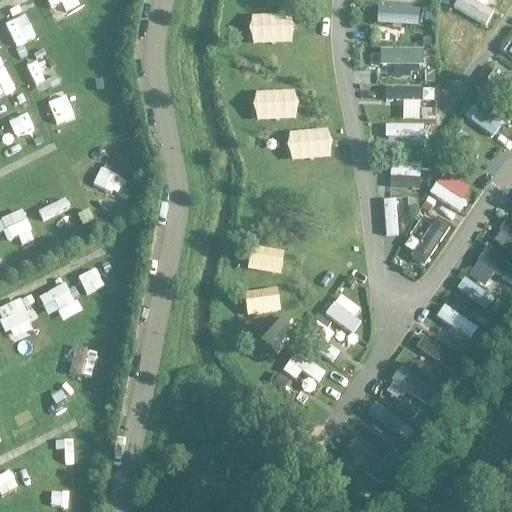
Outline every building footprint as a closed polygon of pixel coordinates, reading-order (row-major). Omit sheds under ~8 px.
[(494,12),(474,0),(457,0),(452,9),(484,28),(494,12)] [(80,5),(54,13),(62,37),(87,28),(80,5)] [(307,26),(307,6),(288,6),(288,25),(307,26)] [(418,29),(419,11),(377,8),(376,26),(418,29)] [(18,53),(30,77),(52,67),(40,42),(18,53)] [(423,51),(379,51),(379,67),(422,68),(423,51)] [(511,81),(495,69),(486,82),(511,101),(511,81)] [(36,89),(46,114),(64,106),(54,81),(36,89)] [(469,118),(485,100),(470,87),(454,105),(469,118)] [(384,89),(384,103),(421,103),(421,89),(384,89)] [(345,142),(346,120),(326,120),(325,141),(345,142)] [(423,127),(385,127),(385,139),(423,139),(423,127)] [(449,137),(442,147),(471,168),(478,158),(449,137)] [(86,175),(111,186),(119,169),(94,157),(86,175)] [(321,178),(340,179),(341,158),(321,157),(321,178)] [(420,164),(390,164),(390,179),(420,180),(420,164)] [(58,188),(47,194),(42,184),(29,191),(40,214),(65,202),(58,188)] [(435,185),(428,195),(459,215),(466,205),(435,185)] [(338,210),(339,195),(318,194),(318,209),(338,210)] [(17,201),(0,207),(0,229),(24,220),(17,201)] [(381,202),(385,238),(399,237),(395,201),(381,202)] [(511,222),(508,219),(498,231),(511,241),(511,222)] [(437,220),(411,259),(424,268),(450,229),(437,220)] [(13,233),(16,247),(29,244),(26,229),(13,233)] [(251,248),(247,272),(280,277),(284,253),(251,248)] [(511,286),(511,269),(485,251),(476,263),(511,287),(511,286)] [(282,298),(291,298),(292,277),(283,277),(282,298)] [(464,280),(456,291),(486,311),(494,300),(464,280)] [(276,289),(243,294),(246,318),(280,313),(276,289)] [(333,304),(324,317),(352,337),(361,324),(333,304)] [(444,307),(436,319),(470,341),(478,330),(444,307)] [(282,317),(259,341),(276,357),(299,332),(282,317)] [(309,333),(302,344),(332,364),(339,354),(309,333)] [(423,338),(415,349),(449,372),(456,362),(423,338)] [(295,354),(282,373),(295,382),(301,374),(318,385),(325,375),(295,354)] [(400,369),(391,382),(426,407),(436,394),(400,369)] [(375,404),(367,415),(396,436),(405,425),(375,404)] [(355,438),(346,450),(376,473),(385,460),(355,438)] [(203,442),(204,475),(220,474),(219,441),(203,442)] [(194,475),(202,476),(202,454),(194,454),(194,475)] [(40,465),(37,489),(57,491),(59,467),(40,465)]
